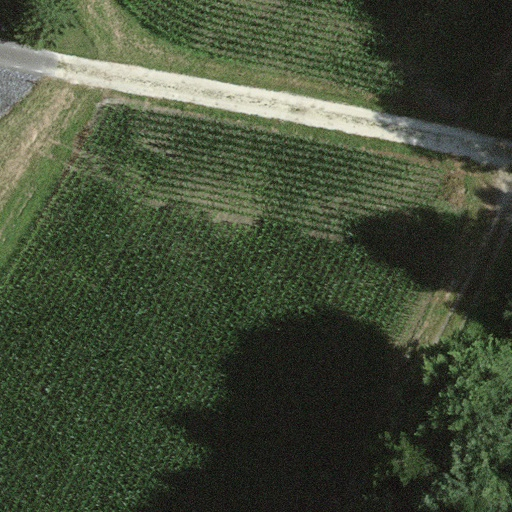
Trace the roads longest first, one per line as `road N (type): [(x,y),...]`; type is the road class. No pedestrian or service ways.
road 1 (track): [(0,59),(511,156)]
road 2 (track): [(511,181),(340,511)]
